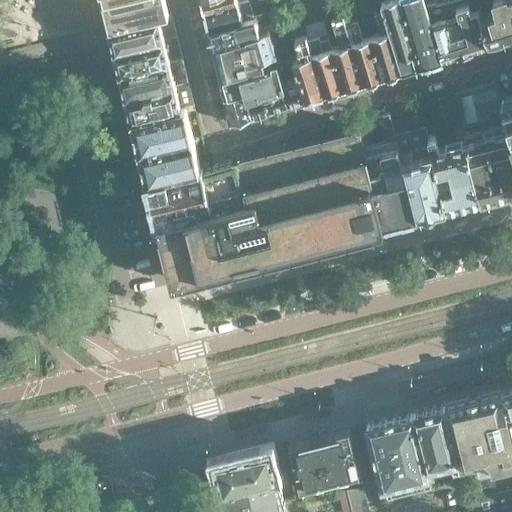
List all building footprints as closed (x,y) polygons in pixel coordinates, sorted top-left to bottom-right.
[(168,13),(164,0),(102,0),(109,27),(168,13)] [(201,0),(204,11),(239,1),(238,0),(201,0)] [(421,63),(402,0),(382,0),(381,1),(384,10),(402,69),(421,63)] [(441,57),(423,0),(402,0),(421,63),(441,57)] [(493,0),(423,0),(441,57),(456,52),(457,53),(472,48),(488,43),(480,17),(496,12),(493,3),(494,3),(493,0)] [(511,0),(493,0),(494,3),(493,3),(496,12),(497,12),(505,38),(511,35),(511,0)] [(253,15),(250,6),(241,9),(239,1),(204,11),(208,28),(253,15)] [(402,69),(384,10),(375,13),(380,31),(360,37),(354,19),(345,22),(363,81),(402,69)] [(171,12),(168,13),(109,27),(115,50),(176,35),(171,12)] [(505,38),(497,12),(496,12),(480,17),(488,43),(491,42),(492,44),(503,40),(502,38),(505,38)] [(363,81),(345,22),(342,13),(331,16),(340,44),(331,46),(343,87),(363,81)] [(258,32),(254,15),(208,28),(212,45),(258,32)] [(292,57),(282,25),(258,32),(212,45),(220,77),(275,62),(292,57)] [(343,87),(331,46),(326,32),(307,38),(324,92),(343,87)] [(324,92),(307,38),(306,33),(294,37),(299,56),(292,58),(298,80),(304,99),(324,92)] [(177,35),(176,35),(115,50),(120,73),(182,57),(177,35)] [(188,80),(182,57),(120,73),(126,96),(188,80)] [(244,89),(280,78),(275,62),(220,77),(220,78),(224,94),(244,89)] [(193,103),(188,80),(126,96),(131,119),(193,103)] [(304,99),(298,80),(282,85),(287,104),(304,99)] [(511,148),(500,99),(494,80),(453,91),(453,92),(480,197),(511,188),(511,148)] [(287,104),(282,85),(263,91),(268,110),(287,104)] [(268,110),(263,91),(246,96),(244,89),(224,94),(224,95),(230,122),(252,115),(268,110)] [(480,197),(453,92),(447,94),(459,143),(438,148),(435,133),(428,135),(432,151),(445,206),(480,197)] [(511,94),(501,98),(501,99),(500,99),(511,148),(511,94)] [(193,103),(131,119),(132,121),(139,148),(138,149),(139,150),(201,134),(193,103)] [(383,222),(364,147),(358,121),(236,158),(246,199),(157,221),(159,231),(164,234),(168,233),(170,242),(170,243),(169,243),(169,244),(170,244),(170,245),(171,245),(172,248),(169,249),(168,252),(171,265),(174,266),(172,271),(173,275),(177,278),(182,276),(184,272),(187,274),(200,271),(202,268),(201,266),(205,265),(206,265),(207,265),(207,264),(211,263),(211,265),(214,267),(228,264),(230,261),(229,258),(233,258),(234,258),(235,258),(235,257),(239,256),(239,258),(242,260),(256,256),(258,254),(257,251),(261,250),(261,251),(262,251),(263,251),(263,250),(266,249),(267,251),(270,253),(284,249),(286,246),(285,244),(288,243),(289,244),(290,244),(291,243),(294,242),(295,244),(298,246),(312,242),(313,239),(313,237),(316,236),(317,237),(318,237),(319,236),(319,235),(322,235),(323,237),(326,239),(340,235),(341,232),(341,230),(344,229),(345,230),(346,230),(346,229),(347,229),(347,228),(350,228),(351,230),(353,232),(367,228),(369,225),(369,223),(372,222),(373,222),(373,223),(374,222),(374,221),(381,219),(382,222),(383,222)] [(414,214),(401,159),(391,121),(380,123),(384,141),(364,147),(383,222),(403,217),(414,215),(414,214)] [(208,166),(201,134),(139,150),(139,152),(140,152),(146,180),(208,166)] [(445,206),(432,151),(401,159),(414,214),(445,206)] [(246,199),(236,158),(209,166),(208,166),(146,180),(156,221),(157,221),(246,199)] [(511,384),(510,385),(510,387),(500,390),(500,388),(480,393),(480,392),(476,393),(476,394),(468,395),(465,396),(465,397),(445,402),(445,401),(444,402),(458,464),(459,469),(475,465),(479,468),(490,465),(493,474),(511,469),(511,384)] [(458,464),(444,402),(442,402),(440,403),(440,402),(436,403),(436,404),(434,405),(433,404),(425,406),(425,407),(416,409),(416,408),(413,409),(414,409),(413,410),(413,409),(410,410),(397,413),(382,416),(382,417),(370,420),(366,420),(367,424),(368,424),(373,445),(372,446),(376,459),(382,480),(381,480),(382,484),(383,483),(386,493),(431,482),(428,472),(458,464)] [(362,480),(349,425),(327,430),(327,429),(309,433),(310,435),(288,440),(289,442),(297,475),(290,477),(295,497),(347,484),(353,511),(369,511),(362,480)] [(233,511),(283,500),(278,478),(277,475),(270,446),(271,446),(270,444),(268,445),(253,449),(253,448),(230,454),(215,458),(215,457),(213,458),(214,460),(221,489),(220,489),(221,491),(222,491),(227,511),(233,511)] [(504,511),(503,505),(501,495),(499,490),(470,497),(473,511),(504,511)] [(511,502),(511,492),(501,495),(503,505),(511,502)] [(286,511),(283,500),(233,511),(286,511)]
